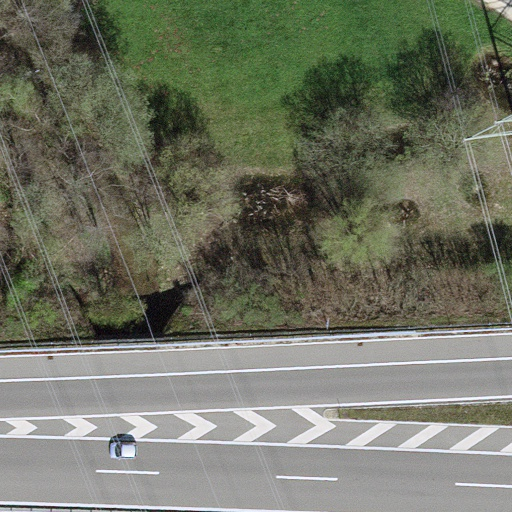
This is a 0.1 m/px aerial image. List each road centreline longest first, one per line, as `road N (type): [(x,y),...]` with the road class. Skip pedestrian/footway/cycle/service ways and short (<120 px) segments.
road 1 (motorway): [(511,374),(0,403)]
road 2 (motorway): [(511,486),(0,468)]
